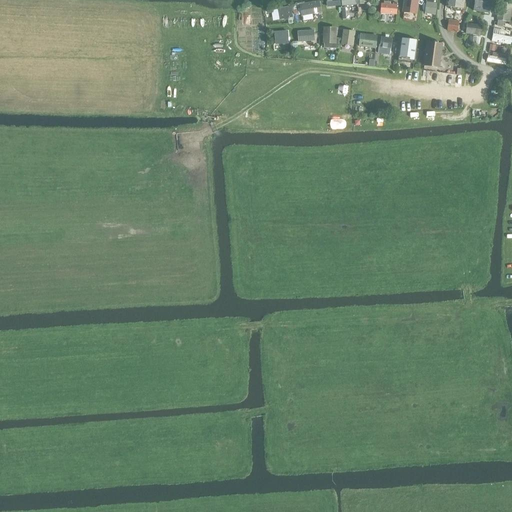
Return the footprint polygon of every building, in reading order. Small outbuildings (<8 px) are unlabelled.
[(418,0),(403,0),(401,12),(416,14),(418,0)] [(436,0),(426,0),(425,14),(435,15),(436,0)] [(464,0),(446,0),(446,7),(463,9),(464,0)] [(490,0),(474,0),(472,12),(489,14),(490,0)] [(511,12),(511,2),(499,0),(496,21),(510,24),(511,12)] [(301,17),(321,13),(319,1),(299,5),(301,17)] [(396,15),(397,5),(381,4),(380,14),(396,15)] [(292,18),(290,7),(277,9),(279,20),(292,18)] [(458,20),(447,19),(446,32),(457,33),(458,20)] [(483,26),(467,23),(465,34),(481,36),(483,26)] [(336,28),(323,27),(323,43),(336,44),(336,28)] [(315,41),(314,30),(297,31),(298,43),(315,41)] [(355,32),(343,30),(341,45),(353,46),(355,32)] [(275,44),(288,44),(287,31),(274,32),(275,44)] [(511,34),(493,32),(492,40),(511,43),(511,35),(511,34)] [(377,36),(360,34),(358,47),(376,49),(377,36)] [(392,38),(381,37),(378,54),(390,55),(392,38)] [(414,59),(417,40),(401,38),(398,57),(414,59)] [(441,45),(427,43),(424,65),(438,67),(441,45)] [(505,59),(490,57),(489,62),(504,65),(505,59)]
